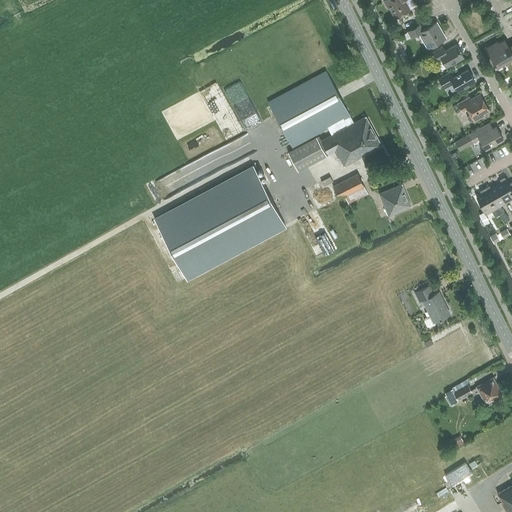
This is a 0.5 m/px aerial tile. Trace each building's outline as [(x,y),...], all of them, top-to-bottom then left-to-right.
[(396,17),(410,9),(404,0),(384,0),(388,7),(390,6),(396,17)] [(427,48),(445,38),(436,21),(422,28),(420,25),(407,32),(410,37),(418,32),(427,48)] [(511,45),(509,47),(505,39),(487,49),(497,66),(511,57),(511,58),(511,45)] [(446,67),(463,57),(459,50),(456,44),(448,48),(449,48),(445,51),(442,46),(429,54),(434,62),(441,58),(446,67)] [(458,90),(475,80),(467,68),(452,77),(449,72),(439,78),(444,88),(454,83),(458,90)] [(326,71),(268,102),(278,120),(293,147),(328,128),(332,134),(354,122),(336,89),(326,71)] [(205,99),(227,137),(239,131),(217,93),(205,99)] [(469,121),(474,120),(475,121),(485,115),(484,113),(490,110),(480,93),(470,99),(469,97),(459,103),(463,110),(467,107),(470,113),(467,117),(469,121)] [(239,123),(256,115),(250,101),(233,109),(239,123)] [(332,134),(321,140),(329,154),(334,152),(338,158),(339,158),(344,166),(382,146),(365,116),(354,122),(332,134)] [(485,149),(503,138),(496,125),(489,129),(486,124),(468,134),(473,142),(479,138),(485,149)] [(240,132),(227,137),(233,153),(247,148),(240,132)] [(298,147),(288,152),(297,170),(328,155),(329,154),(321,140),(318,136),(298,147)] [(254,166),(155,219),(186,278),(285,225),(254,166)] [(348,204),(368,194),(364,186),(358,174),(333,186),(339,199),(344,197),(348,204)] [(511,189),(508,183),(504,176),(499,179),(501,183),(496,186),(504,200),(510,197),(511,200),(511,189)] [(322,186),(332,184),(330,177),(320,179),(322,186)] [(389,216),(411,206),(402,184),(380,194),(389,216)] [(504,200),(496,186),(491,189),(489,185),(484,188),(499,213),(503,211),(499,203),(504,200)] [(495,216),(499,213),(484,188),(480,190),(482,194),(476,197),(485,211),(490,208),(495,216)] [(500,232),(503,238),(510,234),(506,228),(500,232)] [(490,236),(494,243),(500,240),(496,233),(490,236)] [(433,294),(429,285),(415,292),(420,303),(422,301),(429,315),(425,318),(424,320),(427,326),(430,327),(435,324),(436,323),(435,322),(450,314),(439,291),(433,294)] [(494,383),(492,378),(476,386),(482,397),(481,397),(484,404),(493,400),(493,398),(501,394),(495,383),(494,383)] [(453,392),(457,399),(458,400),(472,392),(468,384),(454,392),(453,392)] [(452,389),(445,393),(451,405),(458,401),(458,400),(457,399),(453,392),(454,392),(452,389)] [(451,440),(455,448),(464,443),(460,435),(451,440)] [(465,482),(469,479),(467,476),(472,473),(465,462),(445,475),(452,486),(463,478),(465,482)] [(511,511),(511,485),(498,494),(503,502),(502,503),(507,511),(511,511)]
